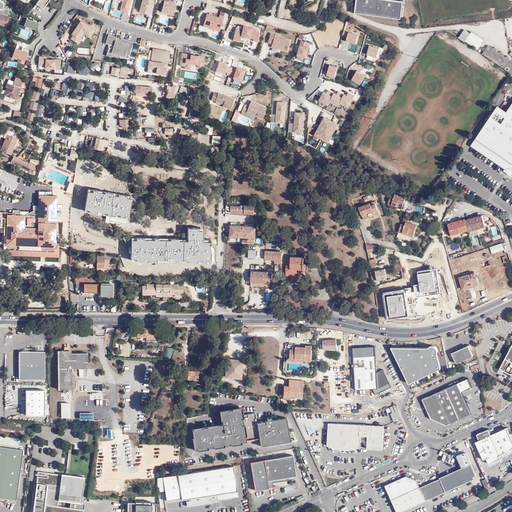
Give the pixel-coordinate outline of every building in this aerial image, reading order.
[(38,0),(36,4),(43,9),(49,0),(38,0)] [(127,13),(130,0),(117,0),(121,1),(119,11),(127,13)] [(141,0),(138,12),(150,15),(153,0),(141,0)] [(160,12),(173,15),(176,3),(163,0),(160,12)] [(355,0),(354,13),(400,19),(402,0),(399,0),(355,0)] [(220,11),(219,16),(206,13),(203,27),(200,26),(199,30),(208,33),(209,29),(220,31),(225,12),(220,11)] [(3,16),(0,14),(0,25),(7,28),(7,26),(9,26),(9,25),(8,24),(10,18),(3,16)] [(26,19),(24,26),(36,30),(39,23),(26,19)] [(89,38),(95,29),(80,20),(68,38),(77,43),(83,34),(89,38)] [(255,31),(256,28),(243,25),(242,28),(236,27),(232,40),(239,42),(241,36),(257,41),(259,32),(255,31)] [(346,41),(356,44),(358,36),(344,31),(342,36),(347,38),(346,41)] [(272,46),(287,51),(290,40),(279,37),(279,35),(271,32),(269,42),(272,43),(272,46)] [(484,41),(470,32),(465,39),(479,49),(484,41)] [(116,37),(108,34),(106,44),(112,46),(111,48),(109,47),(106,56),(128,58),(133,42),(121,38),(121,39),(116,38),(116,37)] [(301,41),(297,55),(306,58),(309,48),(310,43),(301,41)] [(511,73),(511,71),(511,70),(510,70),(511,68),(507,66),(511,61),(488,45),(482,54),(511,73)] [(376,57),(378,49),(368,46),(366,54),(376,57)] [(22,69),(28,51),(14,47),(8,65),(22,69)] [(168,63),(170,51),(153,48),(151,61),(149,60),(148,68),(152,68),(153,66),(157,67),(156,69),(155,73),(165,74),(167,67),(164,67),(164,63),(168,63)] [(191,64),(197,65),(199,67),(205,63),(203,60),(204,56),(198,55),(198,56),(190,55),(190,56),(186,55),(187,54),(182,53),(180,65),(185,66),(190,67),(191,64)] [(39,55),(37,66),(59,69),(61,60),(45,57),(45,56),(39,55)] [(230,73),(231,67),(227,66),(227,63),(219,61),(216,71),(224,73),(225,71),(230,73)] [(75,73),(75,62),(67,62),(67,73),(75,73)] [(237,68),(232,66),(231,67),(230,73),(234,75),(234,77),(242,80),(245,69),(239,67),(239,68),(237,68)] [(335,78),(338,69),(330,67),(328,76),(335,78)] [(225,84),(228,75),(215,71),(212,81),(225,84)] [(360,84),(365,76),(356,72),(352,80),(360,84)] [(16,78),(14,85),(19,87),(20,84),(22,85),(22,88),(24,80),(16,78)] [(14,86),(8,84),(6,88),(8,89),(5,96),(18,100),(22,88),(22,85),(20,84),(19,87),(14,85),(14,86)] [(175,99),(176,86),(168,85),(166,98),(175,99)] [(323,92),(318,100),(327,105),(328,101),(337,106),(339,103),(347,107),(353,96),(347,93),(345,96),(337,91),(335,95),(327,90),(325,94),(323,92)] [(231,109),(235,98),(219,92),(219,93),(215,91),(212,99),(216,100),(216,101),(224,103),(223,106),(231,109)] [(285,123),(286,102),(278,101),(277,114),(272,114),(271,122),(285,123)] [(268,107),(260,103),(259,106),(251,102),(250,105),(246,104),(243,111),(247,113),(247,111),(263,118),(268,107)] [(511,104),(505,115),(496,109),(471,146),(506,169),(505,171),(511,175),(511,173),(511,104)] [(302,133),(304,113),(295,112),(294,123),(289,123),(288,131),(302,133)] [(327,143),(337,125),(324,118),(314,136),(327,143)] [(128,119),(119,119),(119,128),(129,128),(128,119)] [(150,133),(154,132),(154,128),(145,128),(145,137),(151,136),(150,133)] [(11,154),(18,139),(13,137),(14,133),(7,130),(4,137),(6,138),(1,150),(11,154)] [(79,145),(84,147),(87,136),(81,134),(79,145)] [(212,144),(220,144),(220,135),(212,135),(212,144)] [(109,140),(93,136),(89,146),(106,151),(109,140)] [(145,153),(146,150),(147,147),(139,144),(138,147),(136,146),(135,150),(145,153)] [(77,159),(79,151),(71,149),(70,157),(77,159)] [(12,162),(33,173),(36,165),(29,162),(29,163),(14,156),(12,162)] [(403,209),(408,197),(397,193),(396,197),(392,196),(389,204),(392,206),(393,204),(398,206),(397,207),(403,209)] [(52,194),(39,194),(38,209),(38,215),(27,214),(9,214),(9,223),(6,223),(6,244),(6,254),(59,255),(60,245),(56,245),(57,194),(52,194)] [(112,210),(129,211),(129,205),(134,206),(134,201),(112,200),(112,210)] [(380,213),(377,203),(372,205),(371,202),(360,206),(364,218),(380,213)] [(469,231),(486,226),(484,217),(466,221),(466,220),(449,224),(451,231),(452,235),(468,230),(469,231)] [(414,237),(418,226),(408,221),(406,225),(403,224),(399,232),(414,237)] [(229,236),(254,238),(254,226),(253,226),(253,223),(249,223),(249,226),(235,225),(235,222),(231,222),(231,225),(229,225),(229,236)] [(131,240),(131,259),(136,259),(136,261),(144,261),(144,259),(149,259),(148,261),(157,261),(157,260),(171,260),(171,261),(206,262),(206,260),(210,260),(211,242),(203,241),(203,231),(198,230),(198,228),(188,228),(188,241),(178,241),(178,239),(170,239),(170,240),(158,240),(158,239),(154,238),(154,240),(144,240),(144,237),(136,237),(136,240),(131,240)] [(379,245),(366,242),(369,252),(375,251),(375,249),(380,249),(379,245)] [(489,247),(492,254),(504,250),(502,243),(489,247)] [(260,250),(249,250),(248,257),(260,258),(260,250)] [(282,259),(282,251),(266,250),(265,259),(275,259),(282,259)] [(97,266),(110,267),(110,259),(105,258),(105,255),(98,255),(97,266)] [(303,263),(303,256),(291,256),(290,259),(288,259),(288,265),(286,265),(286,275),(299,275),(299,272),(300,272),(301,272),(301,271),(302,271),(303,270),(303,269),(303,268),(303,267),(306,267),(307,268),(307,263),(306,263),(303,263)] [(387,278),(386,269),(379,270),(376,270),(378,279),(387,278)] [(418,285),(381,290),(385,322),(409,318),(406,298),(440,293),(437,269),(417,272),(418,285)] [(271,277),(272,272),(252,271),(251,286),(269,287),(270,278),(271,277)] [(475,272),(458,277),(462,290),(479,284),(475,272)] [(108,293),(117,293),(116,279),(108,279),(108,293)] [(100,283),(93,282),(93,283),(84,283),(84,291),(100,291),(101,283),(100,283)] [(179,295),(179,292),(184,293),(184,287),(179,287),(179,285),(147,284),(147,286),(142,286),(142,292),(146,292),(146,295),(152,295),(152,293),(156,293),(156,295),(156,296),(162,296),(170,296),(170,295),(170,293),(174,293),(174,295),(179,295)] [(336,339),(323,340),(324,349),(337,348),(336,339)] [(57,351),(57,389),(71,389),(71,371),(74,371),(74,367),(86,368),(86,353),(70,352),(70,345),(63,345),(63,351),(57,351)] [(304,358),(309,359),(311,346),(305,345),(305,347),(288,345),(286,354),(304,357),(304,358)] [(392,347),(410,383),(442,368),(438,353),(439,351),(438,349),(437,347),(436,346),(435,346),(433,345),(432,346),(431,346),(429,347),(392,347)] [(511,345),(500,369),(511,375),(511,345)] [(468,347),(451,355),(456,365),(473,358),(468,347)] [(19,351),(18,379),(44,380),(45,352),(19,351)] [(376,355),(354,356),(354,365),(353,365),(353,367),(354,367),(355,389),(373,388),(375,394),(392,387),(384,369),(377,372),(376,355)] [(243,360),(227,358),(225,377),(241,378),(243,360)] [(178,371),(172,369),(169,375),(176,378),(178,371)] [(205,372),(188,371),(187,379),(198,379),(199,375),(205,376),(205,372)] [(472,414),(462,391),(473,386),(469,377),(423,399),(429,413),(432,419),(447,426),(451,424),(472,414)] [(287,395),(289,395),(302,396),(302,385),(303,381),(288,379),(288,385),(287,395)] [(44,390),(25,390),(24,416),(43,417),(44,390)] [(260,448),(289,444),(285,418),(256,423),(255,414),(241,416),(240,409),(218,412),(219,423),(221,423),(222,427),(218,428),(218,426),(193,430),(194,440),(191,440),(193,451),(196,453),(206,452),(206,450),(213,449),(213,450),(223,449),(223,448),(230,447),(230,449),(241,447),(240,445),(245,445),(245,442),(259,440),(260,448)] [(394,421),(401,418),(398,410),(390,413),(394,421)] [(384,427),(330,424),(329,446),(331,447),(334,448),(337,449),(342,450),(346,450),(352,450),(354,449),(357,449),(361,447),(361,442),(367,443),(367,450),(383,451),(384,427)] [(511,438),(507,427),(490,435),(488,430),(477,435),(479,440),(476,442),(484,459),(487,458),(489,464),(500,459),(499,456),(508,452),(511,448),(511,438)] [(2,436),(1,446),(18,449),(19,438),(2,436)] [(1,446),(0,446),(0,497),(16,500),(23,450),(18,449),(1,446)] [(463,468),(440,479),(421,488),(420,488),(426,501),(446,492),(446,493),(475,480),(474,477),(477,476),(467,454),(466,453),(465,453),(464,453),(459,456),(457,457),(463,468)] [(292,456),(250,463),(255,491),(269,489),(269,488),(273,488),(272,480),(296,476),(292,456)] [(239,497),(233,467),(157,479),(158,492),(166,491),(167,501),(182,499),(182,500),(186,500),(187,507),(218,502),(218,500),(239,497)] [(38,471),(32,511),(82,511),(88,477),(38,471)] [(411,482),(409,481),(407,476),(385,486),(396,511),(402,511),(426,502),(418,483),(416,483),(413,483),(413,481),(411,482)] [(125,503),(125,509),(122,509),(121,511),(158,511),(158,503),(151,503),(151,502),(135,501),(135,504),(125,503)]
